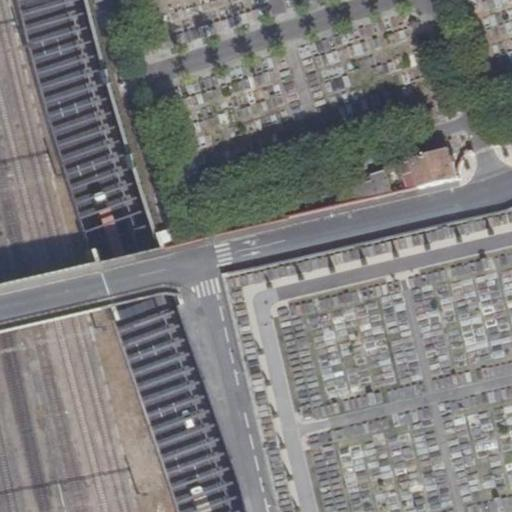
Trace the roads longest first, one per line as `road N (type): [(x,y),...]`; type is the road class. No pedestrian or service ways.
road 1 (motorway): [(199,511),(38,0)]
road 2 (residential): [(511,180),(200,262)]
road 3 (residential): [(261,511),(200,262)]
road 4 (unclassified): [(153,274),(0,308)]
